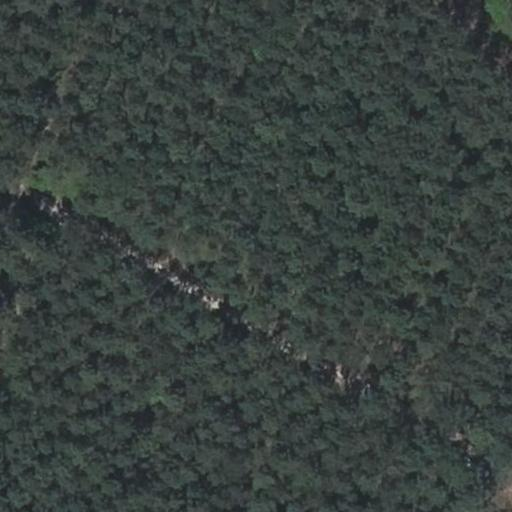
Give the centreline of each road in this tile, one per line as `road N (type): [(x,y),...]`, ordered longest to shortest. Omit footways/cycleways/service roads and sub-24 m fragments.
road 1 (track): [(511,472),(0,179)]
road 2 (track): [(29,196),(115,0)]
road 3 (track): [(0,347),(45,205)]
